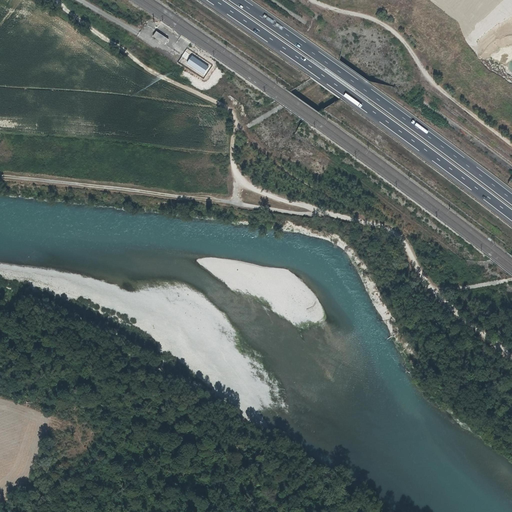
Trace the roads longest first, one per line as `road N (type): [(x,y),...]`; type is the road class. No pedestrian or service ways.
road 1 (track): [(0,175),(342,217),(386,230),(455,313),(511,356)]
road 2 (motorway): [(214,0),(511,215)]
road 3 (motorway): [(511,199),(237,0)]
road 4 (track): [(235,202),(231,112),(141,66),(56,0)]
road 5 (track): [(311,0),(384,25),(444,93),(511,143)]
road 6 (track): [(234,122),(276,164),(374,227)]
